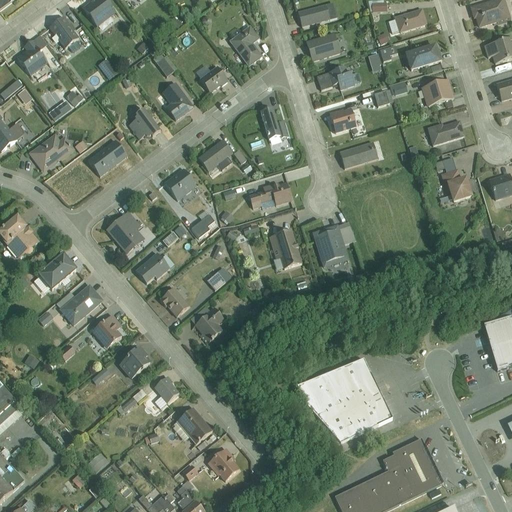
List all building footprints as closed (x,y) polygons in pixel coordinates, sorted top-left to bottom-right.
[(0,0),(0,8),(12,0),(0,0)] [(104,0),(93,0),(82,9),(96,27),(115,13),(104,0)] [(504,0),(501,0),(470,9),(473,20),(477,19),(479,28),(510,19),(504,0)] [(371,4),(371,12),(387,12),(387,4),(371,4)] [(298,13),(301,27),(336,19),(333,5),(298,13)] [(423,11),(394,19),(399,34),(427,27),(423,11)] [(65,19),(50,30),(65,50),(80,39),(65,19)] [(173,19),(170,24),(178,29),(181,24),(173,19)] [(261,39),(250,26),(229,42),(249,67),(263,56),(254,44),(261,39)] [(381,45),(389,41),(386,34),(378,37),(381,45)] [(306,45),(312,62),(341,54),(336,36),(306,45)] [(511,38),(483,47),(486,59),(492,58),(494,66),(511,61),(511,38)] [(32,42),(24,48),(27,52),(17,59),(30,77),(47,64),(32,42)] [(438,45),(405,55),(410,71),(443,61),(438,45)] [(381,53),(384,63),(391,61),(390,58),(398,55),(396,48),(381,53)] [(368,58),(373,73),(381,71),(377,56),(368,58)] [(105,62),(98,67),(108,80),(115,75),(105,62)] [(206,68),(196,75),(210,94),(228,81),(218,67),(210,73),(206,68)] [(353,67),(317,77),(321,91),(338,86),(340,90),(358,85),(353,67)] [(0,92),(0,94),(4,102),(25,89),(20,80),(0,92)] [(448,81),(422,89),(428,106),(453,99),(448,81)] [(511,82),(498,86),(502,101),(511,98),(511,82)] [(396,94),(407,92),(405,84),(395,86),(396,94)] [(175,85),(163,94),(170,105),(165,109),(175,121),(193,108),(175,85)] [(18,94),(24,104),(31,99),(25,90),(18,94)] [(80,93),(76,96),(72,92),(65,97),(74,107),(85,99),(80,93)] [(386,93),(375,96),(378,107),(389,104),(386,93)] [(56,120),(70,108),(65,102),(51,114),(56,120)] [(142,144),(161,128),(144,108),(125,125),(142,144)] [(274,109),(260,113),(269,143),(288,138),(284,123),(278,125),(274,109)] [(332,115),(337,132),(357,126),(352,109),(332,115)] [(0,153),(0,154),(25,135),(15,124),(9,129),(3,121),(0,123),(0,153)] [(443,125),(427,130),(432,147),(465,137),(461,123),(444,128),(443,125)] [(29,154),(43,173),(74,150),(65,137),(60,141),(56,135),(29,154)] [(80,153),(88,147),(83,141),(75,147),(80,153)] [(222,142),(198,160),(208,173),(217,166),(221,171),(231,164),(228,159),(232,155),(222,142)] [(126,160),(113,143),(88,161),(101,178),(126,160)] [(373,144),(340,155),(345,170),(378,160),(373,144)] [(240,152),(235,156),(241,164),(247,160),(240,152)] [(438,173),(445,172),(443,162),(435,163),(438,173)] [(183,171),(164,184),(175,200),(194,187),(183,171)] [(457,172),(440,177),(445,195),(449,194),(452,203),(473,197),(467,177),(460,180),(457,172)] [(490,183),(495,201),(511,195),(511,186),(509,177),(490,183)] [(264,194),(250,197),(253,209),(260,207),(261,211),(292,202),(287,185),(280,187),(279,185),(263,189),(264,194)] [(199,240),(218,226),(210,214),(191,228),(199,240)] [(17,217),(0,231),(0,239),(17,259),(38,242),(17,217)] [(129,254),(145,239),(124,217),(108,232),(129,254)] [(169,249),(184,235),(178,228),(162,241),(169,249)] [(336,230),(313,236),(321,266),(344,260),(336,230)] [(292,233),(268,239),(275,261),(280,259),(284,270),(302,265),(292,233)] [(175,270),(160,253),(137,273),(147,286),(156,279),(159,283),(175,270)] [(64,257),(40,277),(52,291),(75,271),(64,257)] [(207,284),(215,293),(231,279),(223,270),(207,284)] [(88,286),(60,310),(73,325),(101,301),(88,286)] [(179,286),(160,302),(165,308),(168,306),(178,317),(190,307),(184,300),(188,296),(179,286)] [(225,320),(216,310),(196,328),(210,343),(223,332),(218,327),(225,320)] [(47,314),(38,322),(44,328),(53,320),(47,314)] [(511,318),(484,327),(497,373),(511,368),(511,318)] [(107,322),(92,334),(106,350),(121,338),(107,322)] [(69,347),(58,356),(64,362),(74,353),(69,347)] [(146,359),(139,351),(120,369),(131,381),(148,366),(143,361),(146,359)] [(23,365),(33,372),(39,362),(30,356),(23,365)] [(48,363),(52,370),(61,365),(57,358),(48,363)] [(393,419),(365,360),(298,387),(307,406),(341,445),(393,419)] [(104,370),(91,382),(95,387),(108,375),(104,370)] [(166,380),(154,390),(167,405),(179,395),(166,380)] [(0,425),(20,407),(0,385),(0,425)] [(140,392),(121,408),(125,413),(144,397),(140,392)] [(193,410),(177,422),(196,445),(212,433),(193,410)] [(19,455),(35,437),(28,431),(12,449),(19,455)] [(148,446),(159,443),(157,435),(146,438),(148,446)] [(334,498),(341,511),(384,511),(442,485),(421,440),(392,454),(393,456),(382,462),(388,473),(334,498)] [(222,454),(209,465),(225,483),(238,471),(222,454)] [(0,503),(23,482),(0,456),(0,503)] [(191,468),(183,475),(188,481),(197,474),(191,468)] [(77,476),(73,485),(82,489),(86,481),(77,476)] [(195,503),(183,487),(177,492),(183,499),(177,503),(184,511),(195,503)] [(95,501),(100,498),(94,489),(89,492),(95,501)] [(174,511),(175,511),(170,506),(174,501),(167,494),(149,511),(174,511)] [(146,511),(147,511),(151,509),(144,498),(139,501),(146,511)] [(184,511),(203,511),(195,503),(184,511)]
